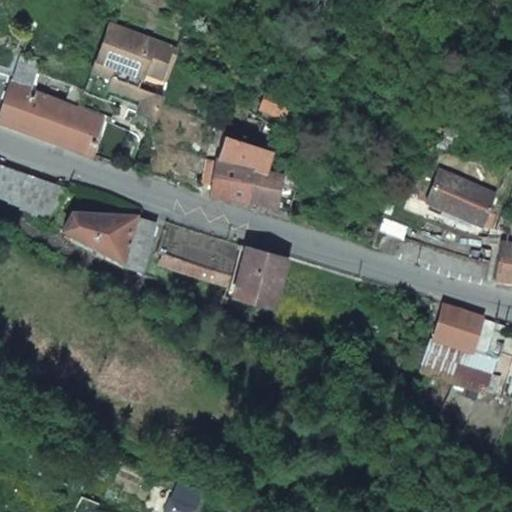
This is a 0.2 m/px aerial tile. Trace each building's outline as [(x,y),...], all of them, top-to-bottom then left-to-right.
[(108,23),(89,74),(83,90),(107,99),(111,89),(140,100),(135,113),(153,119),(176,49),(108,23)] [(12,81),(29,87),(39,61),(20,54),(11,77),(13,77),(12,81)] [(11,77),(10,81),(29,87),(12,81),(13,77),(11,77)] [(0,113),(11,86),(0,81),(0,113)] [(0,123),(88,156),(99,120),(11,86),(0,113),(0,123)] [(290,100),(269,91),(260,110),(282,120),(290,100)] [(287,131),(248,112),(241,130),(284,143),(287,131)] [(272,154),(222,138),(215,165),(266,175),(272,154)] [(266,175),(215,165),(208,197),(277,209),(282,178),(266,175)] [(65,189),(0,166),(0,187),(49,216),(65,189)] [(437,172),(424,202),(481,228),(495,197),(437,172)] [(384,204),(370,204),(360,237),(374,241),(384,204)] [(72,214),(62,231),(120,262),(139,273),(154,224),(135,218),(72,214)] [(383,227),(381,234),(399,240),(401,233),(383,227)] [(381,234),(376,250),(394,257),(399,240),(381,234)] [(511,246),(504,245),(499,244),(492,283),(511,286),(511,246)] [(285,260),(246,249),(237,279),(235,284),(232,295),(271,307),(285,260)] [(161,255),(158,264),(224,286),(227,276),(161,255)] [(227,276),(224,286),(226,287),(235,284),(237,279),(227,276)] [(481,318),(443,306),(432,340),(470,353),(481,318)] [(418,374),(485,395),(496,359),(469,355),(470,353),(432,340),(430,340),(418,374)]
